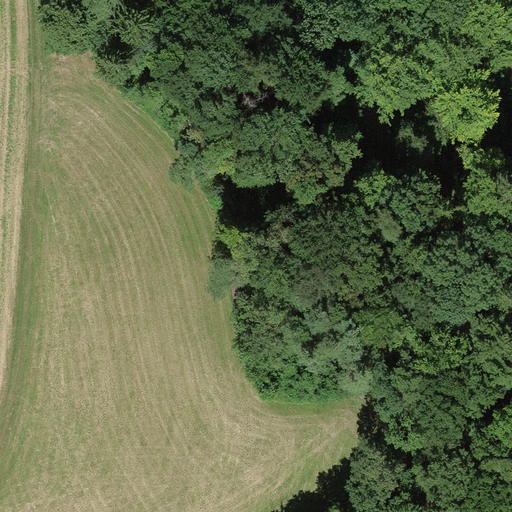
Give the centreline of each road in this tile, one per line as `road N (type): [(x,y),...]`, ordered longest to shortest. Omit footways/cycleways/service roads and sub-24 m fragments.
road 1 (track): [(0,453),(22,384),(37,121)]
road 2 (track): [(33,0),(41,56),(37,121)]
